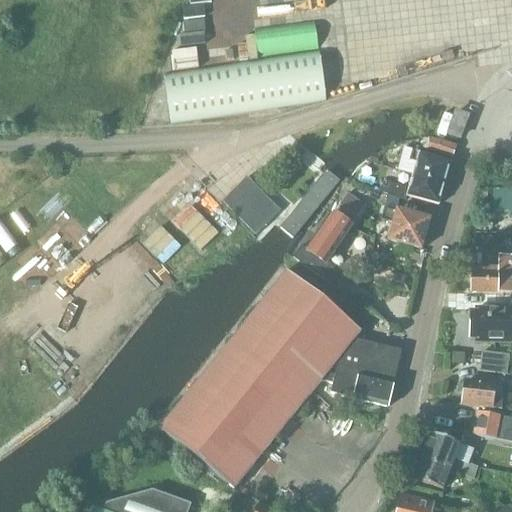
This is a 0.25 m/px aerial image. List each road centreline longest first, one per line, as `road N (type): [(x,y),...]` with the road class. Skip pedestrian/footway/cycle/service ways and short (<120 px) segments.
road 1 (residential): [(0,149),(228,142),(424,88),(511,81)]
road 2 (residential): [(355,511),(391,451),(436,250),(486,112)]
